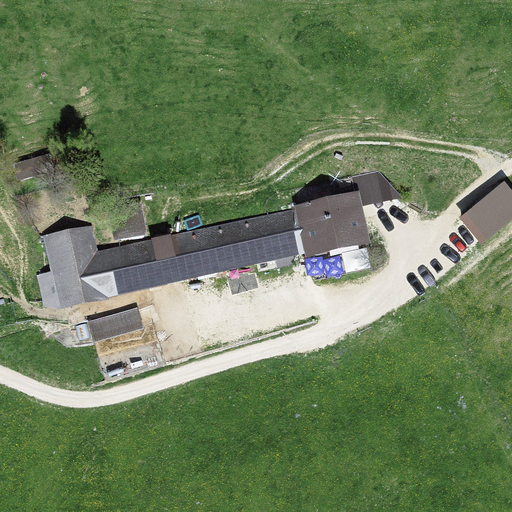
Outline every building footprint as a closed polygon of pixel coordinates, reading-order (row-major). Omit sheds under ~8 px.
[(48,155),(14,165),(18,180),(52,170),(48,155)] [(511,194),(502,183),(461,217),(481,240),(511,213),(511,194)] [(364,237),(355,197),(97,255),(92,231),(50,240),(64,304),(364,237)] [(116,225),(105,227),(107,240),(143,234),(138,205),(113,209),(116,225)] [(137,311),(90,324),(95,341),(142,328),(137,311)]
